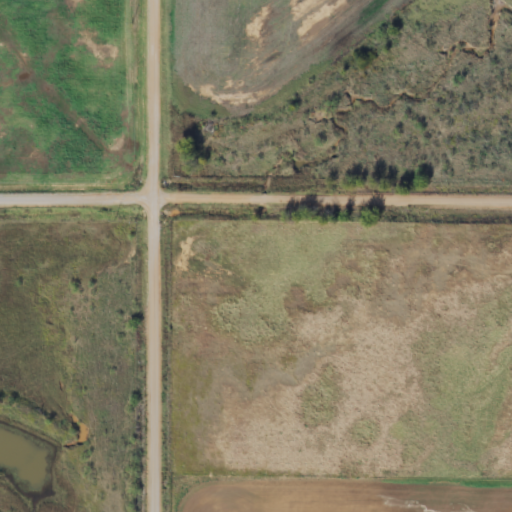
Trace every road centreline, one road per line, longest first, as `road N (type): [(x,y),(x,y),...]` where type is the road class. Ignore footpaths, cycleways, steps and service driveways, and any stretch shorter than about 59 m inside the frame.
road 1 (residential): [(191,511),(194,0)]
road 2 (residential): [(0,228),(511,226)]
